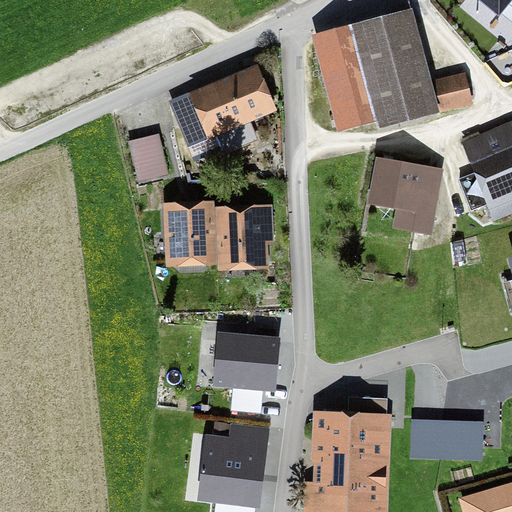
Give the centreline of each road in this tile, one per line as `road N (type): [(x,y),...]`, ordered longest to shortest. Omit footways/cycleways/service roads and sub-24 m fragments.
road 1 (residential): [(286,511),(305,357),(291,25)]
road 2 (residential): [(2,154),(291,25)]
